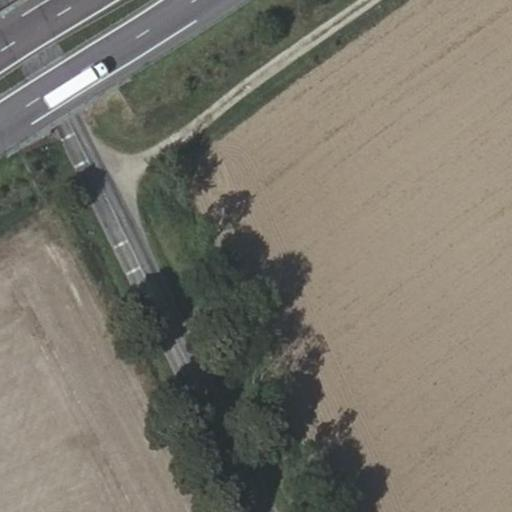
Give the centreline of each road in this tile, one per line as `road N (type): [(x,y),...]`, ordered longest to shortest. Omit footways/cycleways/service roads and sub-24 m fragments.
road 1 (secondary): [(258,511),(8,0)]
road 2 (track): [(365,0),(220,114),(96,180)]
road 3 (motorway): [(0,123),(187,0)]
